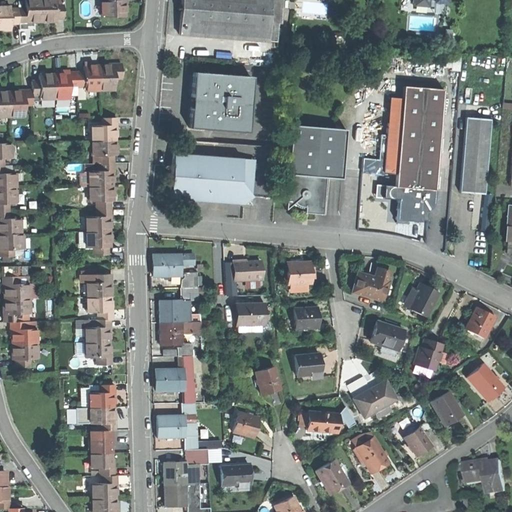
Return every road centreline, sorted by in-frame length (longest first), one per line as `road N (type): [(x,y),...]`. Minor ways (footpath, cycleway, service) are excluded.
road 1 (residential): [(144,511),(138,222)]
road 2 (residential): [(328,241),(420,255),(511,301)]
road 3 (residential): [(138,222),(328,241)]
road 4 (residential): [(138,222),(150,39)]
road 5 (residential): [(150,39),(61,43),(0,62)]
road 6 (residential): [(0,406),(7,434),(61,511)]
